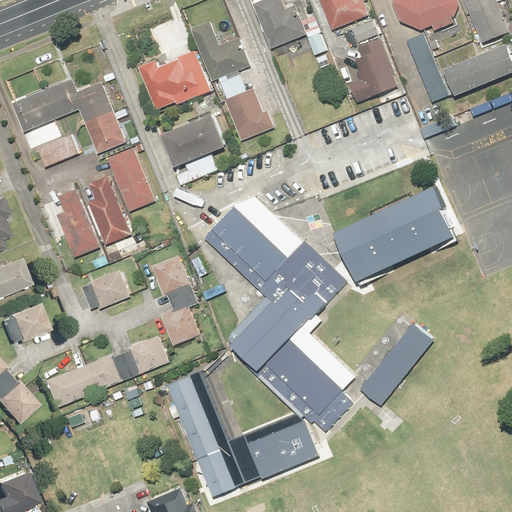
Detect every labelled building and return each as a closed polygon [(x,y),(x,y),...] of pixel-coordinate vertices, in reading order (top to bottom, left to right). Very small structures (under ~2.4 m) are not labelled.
[(322,33),(326,31),(320,15),(306,21),(299,4),(290,8),(286,0),(255,0),(257,2),(255,3),(274,49),(309,34),(318,55),(330,50),(322,33)] [(322,0),(336,29),(372,12),(366,0),(322,0)] [(462,3),(460,0),(395,0),(394,0),(403,22),(423,30),(435,25),(437,31),(457,23),(455,17),(459,16),(462,3)] [(466,0),(484,43),(511,31),(498,0),(466,0)] [(214,20),(192,29),(214,82),(222,79),(230,99),(227,100),(244,141),(278,127),(271,110),(267,111),(257,87),(250,90),(242,69),(253,65),(241,36),(223,44),(214,20)] [(375,20),(355,28),(360,42),(381,34),(375,20)] [(431,35),(412,43),(435,102),(454,95),(431,35)] [(361,69),(359,70),(363,79),(353,83),(361,103),(404,84),(384,37),(361,47),(365,56),(357,59),(361,69)] [(511,44),(511,42),(449,68),(461,95),(511,73),(511,44)] [(328,53),(318,57),(323,68),(333,64),(328,53)] [(166,65),(162,57),(142,67),(161,109),(182,99),(180,94),(203,84),(195,67),(189,70),(183,57),(166,65)] [(118,112),(104,81),(79,92),(73,77),(15,103),(27,131),(81,107),(101,153),(131,140),(123,124),(133,119),(128,107),(118,112)] [(179,167),(188,163),(191,171),(179,175),(182,184),(221,169),(215,153),(230,147),(217,113),(166,133),(179,167)] [(437,123),(424,127),(427,138),(440,134),(437,123)] [(40,147),(48,167),(81,154),(73,134),(40,147)] [(135,148),(110,158),(132,211),(157,200),(135,148)] [(110,176),(91,183),(97,198),(90,201),(107,243),(133,232),(110,176)] [(336,233),(358,281),(457,237),(436,189),(336,233)] [(78,190),(60,198),(66,211),(59,214),(77,256),(102,245),(78,190)] [(11,237),(4,219),(11,216),(3,196),(0,197),(0,250),(5,248),(2,240),(11,237)] [(237,344),(327,432),(358,401),(292,336),(347,280),(304,239),(290,253),(241,205),(208,238),(269,297),(234,333),(241,340),(237,344)] [(95,260),(98,268),(121,259),(118,251),(95,260)] [(164,313),(175,345),(202,335),(192,306),(200,303),(183,254),(155,264),(166,296),(170,295),(175,309),(164,313)] [(203,255),(194,260),(204,277),(213,272),(203,255)] [(0,265),(0,297),(31,285),(20,257),(0,265)] [(95,283),(84,287),(94,309),(101,306),(103,309),(133,297),(122,270),(94,281),(95,283)] [(409,303),(407,290),(393,276),(378,275),(370,285),(373,296),(386,310),(400,313),(409,303)] [(10,316),(2,320),(12,343),(19,340),(21,342),(51,330),(39,303),(9,315),(10,316)] [(417,321),(363,387),(385,404),(439,339),(417,321)] [(133,349),(117,356),(116,353),(50,379),(61,407),(174,362),(162,334),(131,346),(133,349)] [(15,382),(4,370),(7,367),(0,359),(0,405),(17,425),(40,405),(18,380),(15,382)] [(196,376),(172,385),(215,495),(239,485),(196,376)] [(148,390),(156,387),(154,380),(146,383),(148,390)] [(358,410),(341,428),(370,456),(387,438),(358,410)] [(304,413),(229,442),(246,484),(321,455),(304,413)] [(0,492),(1,495),(0,495),(0,511),(11,511),(38,500),(24,469),(0,479),(0,492)] [(156,511),(155,511),(200,511),(196,501),(191,503),(184,487),(152,501),(156,511)]
